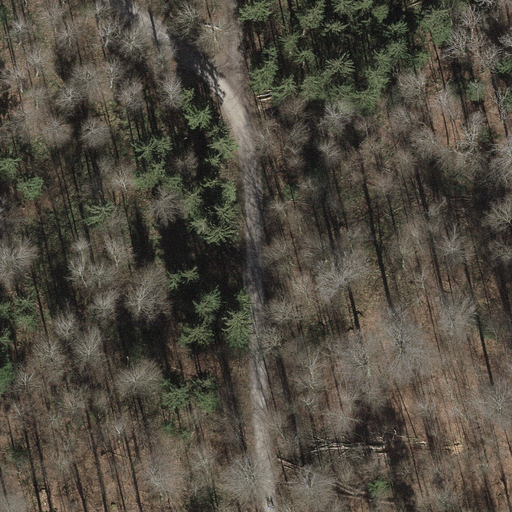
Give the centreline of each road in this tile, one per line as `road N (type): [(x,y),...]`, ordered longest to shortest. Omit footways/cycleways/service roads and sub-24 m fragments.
road 1 (track): [(237,97),(255,231),(270,511)]
road 2 (track): [(237,97),(113,0)]
